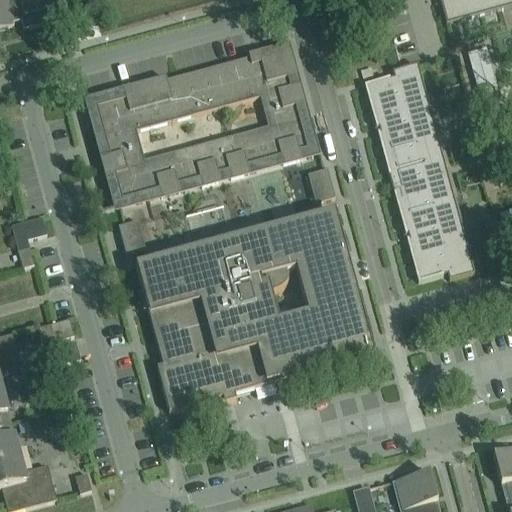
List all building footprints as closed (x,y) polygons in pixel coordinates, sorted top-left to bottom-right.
[(0,0),(0,32),(13,29),(13,26),(20,24),(23,33),(51,26),(49,16),(58,14),(54,0),(0,0)] [(511,0),(438,0),(446,28),(511,10),(511,0)] [(164,85),(123,96),(124,99),(116,101),(115,98),(87,105),(91,122),(94,121),(105,161),(102,162),(107,180),(110,180),(117,207),(147,199),(147,201),(159,197),(160,201),(179,196),(178,192),(200,186),(201,190),(220,185),(219,181),(229,179),(230,182),(248,177),(248,174),(281,164),(282,168),(301,162),(300,159),(315,155),(308,131),(311,130),(308,118),(302,120),(299,109),(302,108),(297,89),(294,90),(291,80),(294,79),(286,52),(258,59),(259,62),(251,65),(249,58),(248,59),(248,62),(166,84),(165,81),(163,81),(164,85)] [(493,74),(475,79),(485,115),(503,110),(493,74)] [(399,105),(377,112),(430,307),(453,300),(455,304),(478,299),(422,95),(399,101),(399,105)] [(511,210),(498,215),(504,234),(511,231),(511,210)] [(288,390),(286,384),(373,360),(334,216),(135,271),(143,301),(162,370),(156,371),(168,416),(223,401),(224,406),(220,406),(221,408),(236,404),(234,398),(273,387),(275,393),(276,393),(274,387),(285,384),(286,390),(288,390)] [(11,230),(16,247),(22,271),(34,268),(28,244),(46,239),(42,221),(11,230)] [(73,340),(68,323),(38,331),(49,371),(80,363),(75,346),(56,351),(54,345),(73,340)] [(0,430),(9,428),(6,417),(7,417),(0,389),(0,378),(21,373),(13,339),(0,341),(0,430)] [(0,493),(1,493),(6,511),(26,511),(56,504),(47,470),(23,476),(13,438),(11,439),(9,428),(0,430),(0,493)] [(502,481),(508,502),(511,501),(511,453),(492,459),(499,482),(502,481)] [(394,485),(401,511),(434,511),(432,500),(435,499),(429,476),(394,485)] [(86,478),(75,481),(79,498),(91,495),(86,478)]
